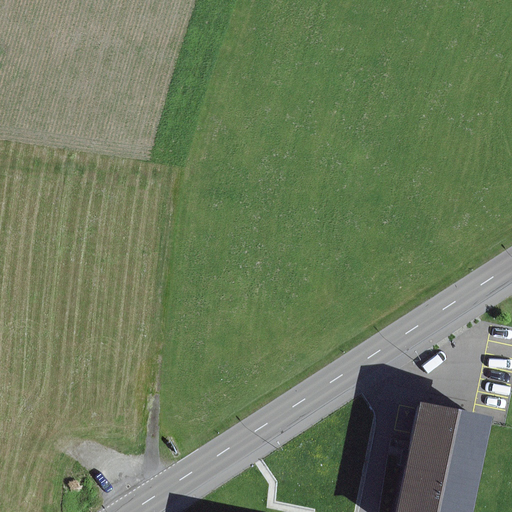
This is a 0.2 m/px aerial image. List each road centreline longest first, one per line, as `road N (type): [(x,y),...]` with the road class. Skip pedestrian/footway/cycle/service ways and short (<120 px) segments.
road 1 (primary): [(511,266),(131,511)]
road 2 (track): [(0,443),(61,440),(126,464),(159,494)]
